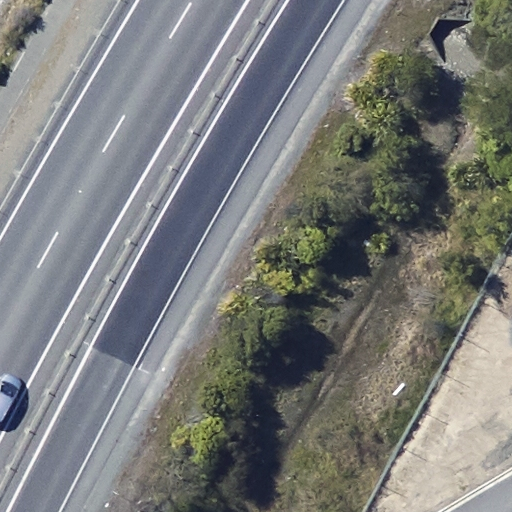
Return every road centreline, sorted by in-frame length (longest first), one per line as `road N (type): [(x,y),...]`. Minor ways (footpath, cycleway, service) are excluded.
road 1 (trunk): [(317,0),(188,206),(23,511)]
road 2 (trunk): [(0,344),(197,0)]
